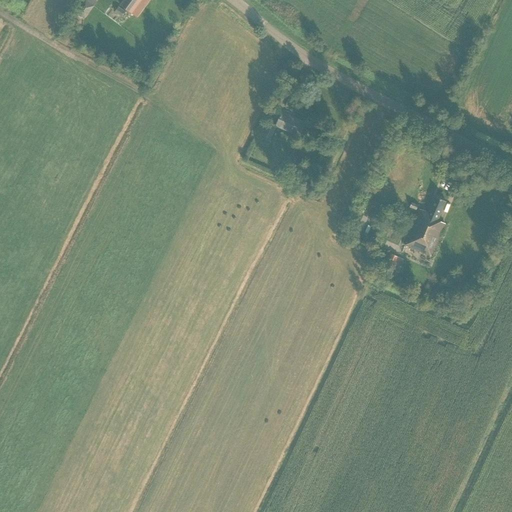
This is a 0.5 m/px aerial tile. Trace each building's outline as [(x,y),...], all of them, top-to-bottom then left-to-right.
[(85,19),(97,2),(94,0),(85,0),(77,12),(85,19)] [(132,14),(142,0),(124,0),(120,6),(132,14)] [(300,137),(306,123),(289,115),(290,113),(284,110),(276,126),(300,137)] [(270,141),(276,127),(275,126),(276,125),(268,122),(262,138),(270,141)] [(438,221),(446,202),(436,197),(429,213),(420,209),(405,245),(431,257),(445,224),(438,221)] [(360,235),(368,218),(359,213),(351,230),(360,235)] [(399,273),(405,260),(388,253),(383,265),(399,273)]
